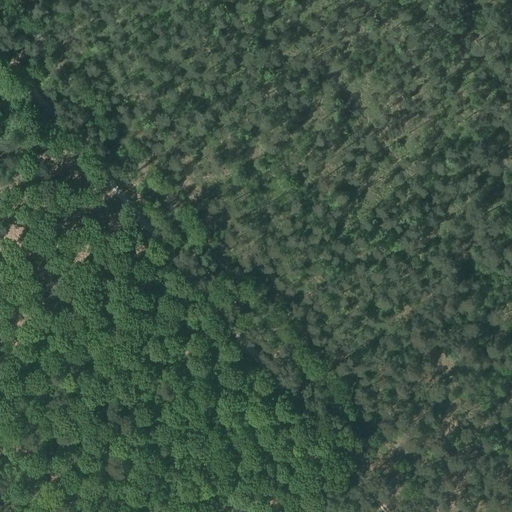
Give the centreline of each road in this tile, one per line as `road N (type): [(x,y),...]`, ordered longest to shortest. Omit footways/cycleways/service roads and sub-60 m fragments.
road 1 (track): [(0,51),(386,511)]
road 2 (track): [(308,420),(210,511)]
